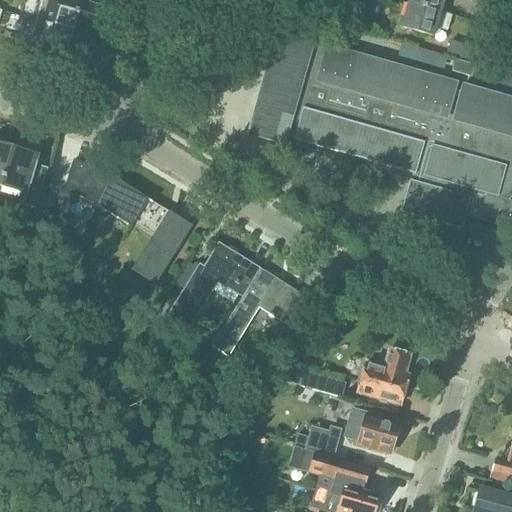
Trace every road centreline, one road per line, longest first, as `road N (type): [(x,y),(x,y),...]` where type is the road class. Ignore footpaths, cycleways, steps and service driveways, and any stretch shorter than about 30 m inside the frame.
road 1 (residential): [(469,344),(114,122)]
road 2 (residential): [(417,511),(469,344)]
road 3 (residential): [(114,122),(142,0)]
